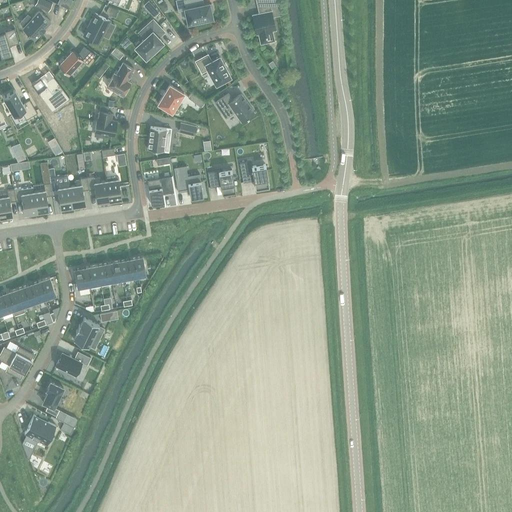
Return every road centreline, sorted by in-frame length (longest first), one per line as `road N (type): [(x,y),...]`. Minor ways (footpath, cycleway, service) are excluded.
road 1 (tertiary): [(359,511),(339,203),(347,113),(333,0)]
road 2 (residential): [(141,215),(130,130),(149,80),(183,46),(236,27)]
road 3 (residential): [(0,413),(25,390),(63,316),(55,226)]
road 4 (residential): [(292,168),(284,122),(236,27)]
